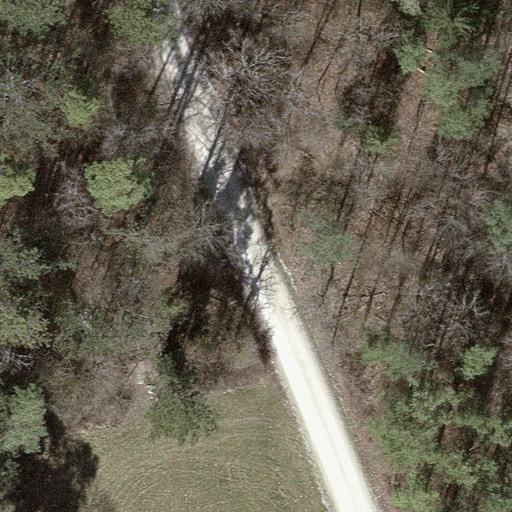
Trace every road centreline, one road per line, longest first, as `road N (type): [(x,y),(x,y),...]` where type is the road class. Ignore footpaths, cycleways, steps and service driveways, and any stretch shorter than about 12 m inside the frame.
road 1 (track): [(357,511),(172,66),(159,0)]
road 2 (track): [(0,339),(295,359)]
